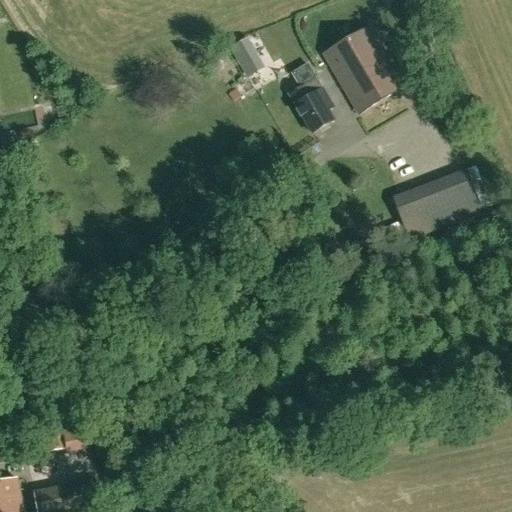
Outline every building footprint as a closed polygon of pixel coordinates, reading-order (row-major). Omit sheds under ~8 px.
[(325,54),(359,114),(405,87),(370,28),(325,54)] [(248,38),(230,48),(247,78),(265,68),(248,38)] [(289,95),(312,134),(335,121),(329,111),(334,108),(317,79),(316,79),(308,65),(292,74),(300,89),(289,95)] [(484,212),(469,173),(389,203),(404,242),(484,212)] [(58,427),(42,431),(46,453),(63,450),(58,427)] [(0,511),(22,511),(16,479),(0,482),(0,511)] [(102,511),(97,481),(33,493),(36,511),(102,511)]
